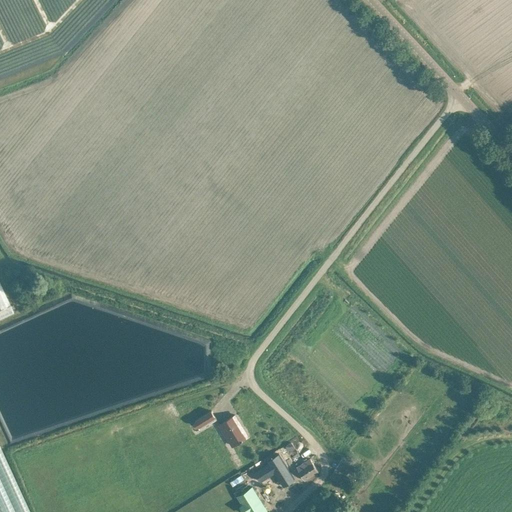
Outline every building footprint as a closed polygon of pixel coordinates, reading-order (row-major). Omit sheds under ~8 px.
[(212,410),(203,416),(195,421),(200,429),(217,419),(212,410)] [(236,415),(220,424),(232,445),(246,436),(239,425),(241,423),(236,415)] [(288,450),(291,451),(296,448),(292,442),(286,446),(288,450)] [(253,446),(238,452),(240,457),(255,451),(253,446)] [(275,472),(284,486),(295,479),(279,453),(268,460),(269,462),(255,471),(261,481),(275,472)] [(344,456),(336,467),(347,474),(353,464),(350,462),(351,460),(344,456)] [(297,466),(305,480),(319,471),(310,458),(297,466)] [(335,468),(330,477),(337,482),(343,473),(335,468)] [(253,485),(237,495),(242,503),(241,504),(245,511),(261,511),(267,509),(253,485)] [(269,497),(278,492),(275,488),(267,492),(269,497)]
